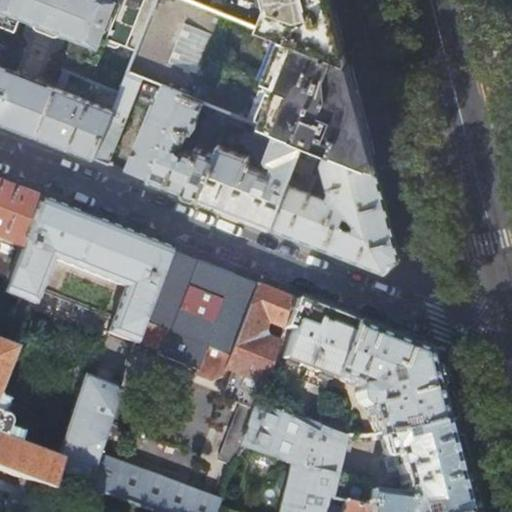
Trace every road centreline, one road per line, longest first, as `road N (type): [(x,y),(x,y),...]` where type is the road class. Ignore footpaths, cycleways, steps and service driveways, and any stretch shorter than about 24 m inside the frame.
road 1 (residential): [(0,154),(511,355)]
road 2 (primary): [(511,308),(432,0)]
